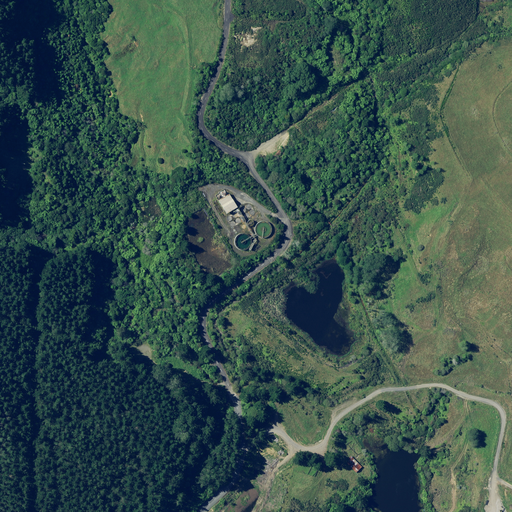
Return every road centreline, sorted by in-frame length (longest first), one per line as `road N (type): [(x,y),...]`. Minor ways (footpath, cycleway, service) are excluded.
road 1 (unclassified): [(200,511),(231,479),(240,434),(202,319),(213,300),(281,248),(288,231),(242,158),(206,139),(197,123),(226,0)]
road 2 (track): [(511,487),(493,473),(497,403),(445,386),(373,393),(311,448),(290,445),(272,429),(239,446)]
